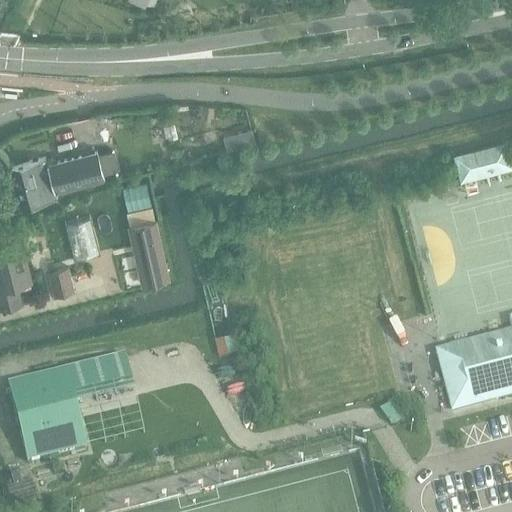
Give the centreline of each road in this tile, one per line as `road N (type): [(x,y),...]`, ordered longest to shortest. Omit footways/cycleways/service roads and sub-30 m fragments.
road 1 (unclassified): [(0,117),(156,96),(317,106),(371,101),(511,68)]
road 2 (secondary): [(511,7),(360,23),(170,61)]
road 3 (secondary): [(170,61),(295,59),(511,17)]
road 4 (secondary): [(170,61),(0,59)]
